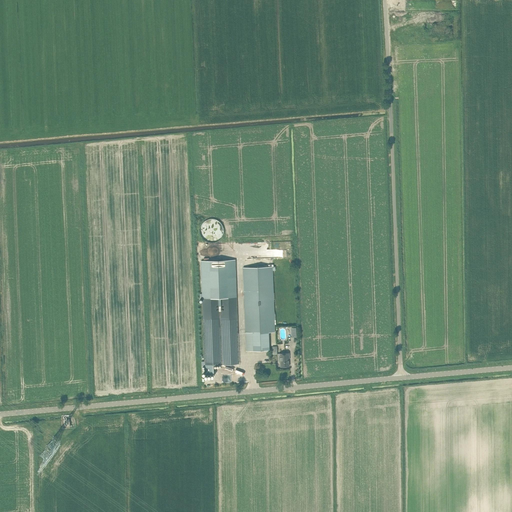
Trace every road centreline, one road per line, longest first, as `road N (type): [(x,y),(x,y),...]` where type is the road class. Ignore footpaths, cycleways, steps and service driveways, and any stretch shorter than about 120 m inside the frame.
road 1 (tertiary): [(0,414),(400,377)]
road 2 (unclassified): [(400,377),(384,0)]
